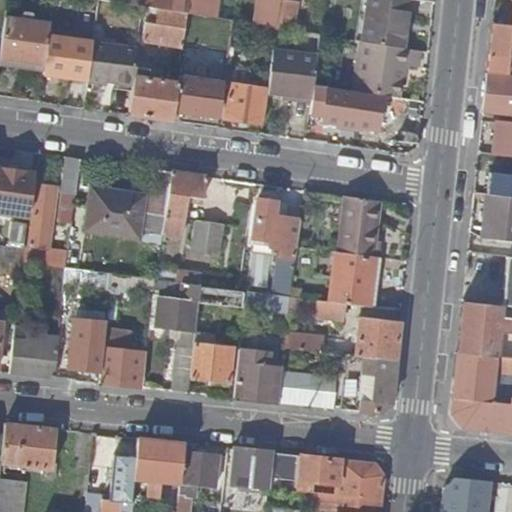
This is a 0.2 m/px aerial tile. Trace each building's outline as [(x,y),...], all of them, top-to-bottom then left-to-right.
[(143,13),(144,7),(99,0),(98,0),(96,16),(94,33),(105,35),(108,16),(142,21),(143,13)] [(159,9),(187,14),(189,0),(145,0),(144,7),(156,9),(159,9)] [(232,21),(234,9),(217,6),(218,0),(189,0),(187,14),(232,21)] [(277,28),(281,0),(270,0),(266,26),(277,28)] [(368,0),(363,42),(407,49),(414,0),(368,0)] [(155,15),(156,9),(144,7),(143,13),(155,15)] [(183,47),(187,14),(159,9),(156,23),(146,22),(143,41),(183,47)] [(22,20),(32,21),(33,12),(24,11),(22,20)] [(48,37),(50,24),(32,21),(22,20),(5,18),(0,50),(0,61),(43,68),(47,42),(48,37)] [(321,35),(323,24),(295,19),(293,31),(321,35)] [(511,26),(492,24),(487,74),(511,76),(511,62),(511,63),(511,59),(511,58),(511,26)] [(275,38),(277,28),(266,26),(263,26),(261,36),(275,38)] [(43,74),(42,75),(87,81),(90,58),(93,43),(48,37),(47,42),(43,68),(43,74)] [(87,81),(86,86),(131,93),(135,67),(138,48),(93,41),(93,43),(90,58),(87,81)] [(407,49),(363,42),(361,41),(353,91),(383,96),(398,98),(401,77),(403,65),(407,66),(410,49),(407,49)] [(312,100),(318,55),(274,49),(268,90),(267,93),(312,100)] [(0,61),(0,67),(43,74),(43,68),(0,61)] [(172,122),(174,112),(178,82),(148,79),(149,69),(135,67),(131,93),(128,115),(172,122)] [(218,118),(223,83),(205,80),(206,75),(198,74),(198,79),(179,76),(178,82),(174,112),(182,113),(181,117),(210,121),(211,117),(218,118)] [(511,76),(487,74),(482,113),(511,116),(511,76)] [(267,93),(268,90),(229,84),(224,118),(263,124),(267,93)] [(383,96),(353,91),(327,87),(321,122),(377,131),(383,96)] [(494,155),(511,156),(511,124),(497,123),(494,155)] [(81,160),(65,157),(61,192),(77,194),(81,160)] [(21,172),(0,168),(0,199),(17,202),(21,172)] [(144,231),(162,234),(171,172),(152,170),(144,231)] [(171,172),(162,234),(183,237),(188,203),(203,204),(207,178),(171,172)] [(488,194),(511,196),(511,176),(490,174),(490,177),(485,177),(484,185),(488,185),(488,189),(484,188),(483,194),(488,194)] [(45,248),(54,188),(37,185),(29,246),(45,248)] [(92,190),(91,197),(106,199),(107,192),(92,190)] [(87,224),(117,228),(122,194),(107,192),(106,199),(91,197),(87,224)] [(488,194),(483,194),(480,193),(475,227),(484,228),(488,194)] [(122,194),(117,228),(140,231),(145,197),(122,194)] [(511,196),(488,194),(484,228),(483,239),(511,241),(511,196)] [(381,202),(343,197),(336,252),(374,257),(381,202)] [(258,200),(252,245),(297,251),(301,219),(273,217),(275,202),(258,200)] [(191,254),(205,256),(210,223),(195,221),(191,254)] [(23,252),(27,224),(13,222),(8,250),(23,252)] [(210,223),(205,256),(219,258),(223,225),(210,223)] [(143,239),(161,240),(162,234),(144,231),(143,239)] [(0,248),(0,260),(21,263),(23,252),(8,250),(0,248)] [(21,263),(67,269),(68,257),(23,252),(21,263)] [(330,302),(345,304),(368,307),(376,257),(374,257),(336,252),(330,302)] [(275,295),(291,297),(296,257),(280,255),(275,295)] [(177,271),(175,282),(183,283),(201,286),(202,275),(177,271)] [(148,279),(111,274),(110,285),(130,288),(139,289),(146,288),(148,279)] [(156,280),(148,279),(146,288),(155,289),(156,280)] [(156,280),(155,289),(163,290),(164,281),(156,280)] [(181,331),(196,333),(199,302),(201,286),(183,283),(182,298),(159,296),(156,327),(170,329),(181,331)] [(130,288),(110,285),(110,289),(115,289),(114,294),(129,296),(130,288)] [(201,286),(199,302),(210,303),(211,297),(231,299),(233,290),(201,286)] [(245,298),(244,305),(289,311),(289,310),(291,297),(275,295),(246,291),(245,298)] [(291,297),(289,310),(317,313),(316,318),(344,321),(345,304),(330,302),(291,297)] [(463,302),(457,352),(497,357),(499,333),(511,334),(511,327),(511,318),(501,318),(502,307),(463,302)] [(364,357),(396,360),(400,321),(359,317),(355,356),(364,357)] [(0,345),(12,347),(13,339),(15,324),(0,322),(0,345)] [(93,349),(103,350),(105,328),(96,327),(93,349)] [(105,328),(103,350),(111,351),(114,329),(105,328)] [(180,339),(181,331),(170,329),(170,338),(180,339)] [(284,349),(297,350),(328,353),(328,348),(323,348),(323,338),(286,333),(284,349)] [(12,347),(9,374),(54,379),(58,345),(13,339),(12,347)] [(173,376),(190,377),(194,347),(176,344),(173,376)] [(190,377),(190,379),(230,383),(234,348),(194,344),(194,347),(190,377)] [(77,368),(76,381),(99,384),(103,350),(93,349),(79,347),(78,360),(77,368)] [(282,363),(293,364),(296,364),(297,350),(284,349),(282,363)] [(103,350),(99,384),(138,388),(142,354),(111,351),(103,350)] [(237,364),(233,398),(277,403),(279,388),(282,369),(258,366),(259,352),(250,351),(249,365),(237,364)] [(461,428),(511,433),(511,358),(497,357),(457,352),(450,414),(461,428)] [(343,377),(340,410),(380,415),(391,405),(396,360),(364,357),(362,374),(367,375),(367,379),(372,380),(371,393),(360,392),(361,379),(343,377)] [(282,369),(279,388),(290,389),(293,364),(282,363),(282,369)] [(53,464),(57,430),(4,424),(0,464),(41,469),(41,477),(55,479),(57,465),(53,464)] [(182,452),(183,444),(137,439),(135,457),(113,454),(108,510),(127,511),(129,511),(130,508),(141,509),(142,496),(131,495),(133,480),(146,482),(145,497),(158,498),(159,483),(178,485),(182,452)] [(270,478),(272,454),(232,449),(228,483),(269,488),(270,478)] [(218,456),(182,452),(178,485),(197,487),(215,489),(218,456)] [(295,481),(298,456),(272,454),(270,478),(286,480),(295,481)] [(373,465),(298,456),(295,481),(294,488),(311,490),(312,482),(337,485),(336,496),(324,494),(322,511),(325,511),(378,511),(383,476),(373,465)] [(22,511),(26,483),(0,480),(0,511),(22,511)] [(197,487),(178,485),(177,493),(197,495),(197,487)] [(310,511),(322,511),(324,494),(315,494),(312,496),(310,511)] [(177,495),(175,511),(189,511),(191,499),(182,498),(182,495),(177,495)] [(96,500),(86,499),(85,506),(95,507),(96,500)]
